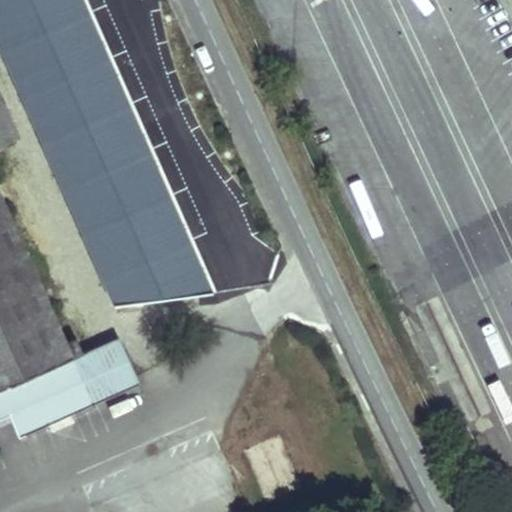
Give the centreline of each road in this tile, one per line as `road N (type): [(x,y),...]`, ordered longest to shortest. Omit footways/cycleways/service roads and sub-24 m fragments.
road 1 (unclassified): [(436,511),(195,0)]
road 2 (unknown): [(23,0),(54,108),(92,140),(171,159),(206,206),(252,310)]
